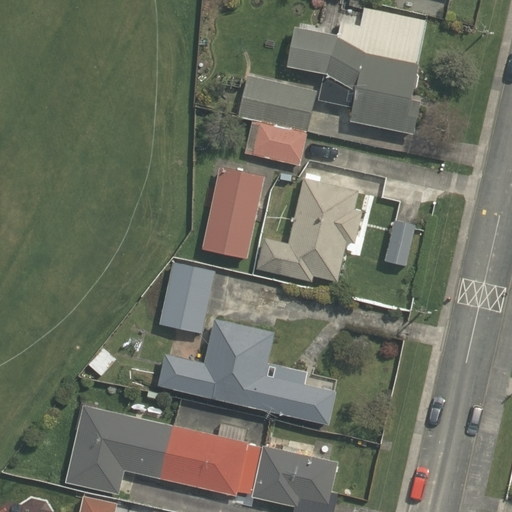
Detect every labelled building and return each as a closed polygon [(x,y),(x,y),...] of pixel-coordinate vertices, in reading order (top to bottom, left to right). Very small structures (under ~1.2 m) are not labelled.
[(351,122),(415,135),(422,101),(414,99),(429,22),(367,8),(362,26),(342,23),(337,36),(316,25),(308,64),(325,74),(319,101),(352,108),(351,122)] [(308,132),(317,91),(247,75),(238,117),(253,121),(308,132)] [(301,166),(308,132),(253,121),(245,154),(301,166)] [(263,175),(218,166),(202,250),(246,259),(263,175)] [(314,277),(339,283),(347,243),(357,245),(364,211),(357,209),(361,190),(304,178),(290,245),(264,239),(258,269),(314,281),(314,277)] [(416,223),(395,219),(387,260),(407,265),(416,223)] [(160,325),(202,335),(216,273),(175,263),(160,325)] [(158,385),(328,425),(336,391),(307,384),(309,373),(269,363),(276,333),(215,319),(205,363),(166,354),(158,385)] [(89,365),(101,375),(114,360),(101,350),(89,365)] [(83,405),(66,483),(119,495),(124,473),(235,497),(236,490),(252,494),(252,497),(295,507),(293,511),(334,511),(339,494),(331,492),(338,461),(83,405)] [(115,511),(117,503),(85,496),(81,511),(115,511)]
